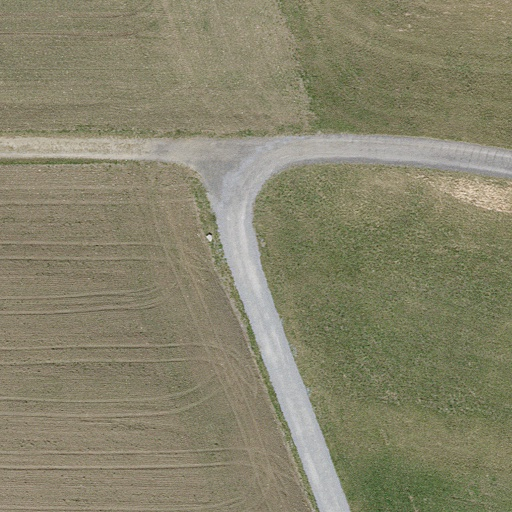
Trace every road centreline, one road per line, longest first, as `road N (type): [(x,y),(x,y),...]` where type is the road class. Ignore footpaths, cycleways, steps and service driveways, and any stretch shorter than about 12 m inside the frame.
road 1 (track): [(340,511),(229,214),(257,150),(455,160),(511,174)]
road 2 (track): [(257,150),(0,147)]
